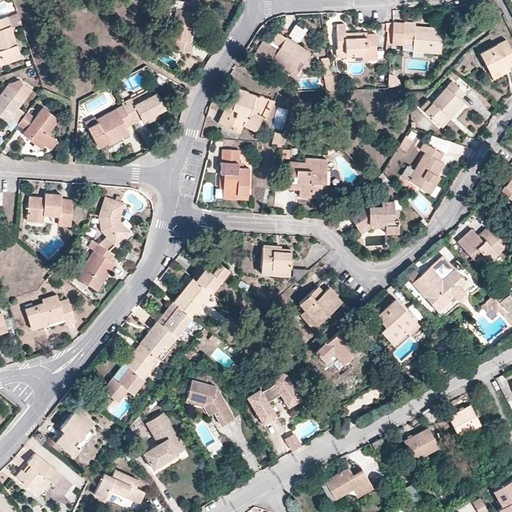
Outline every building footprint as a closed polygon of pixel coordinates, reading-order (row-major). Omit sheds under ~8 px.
[(191,26),(194,11),(197,12),(199,4),(196,3),(196,0),(189,0),(189,2),(180,0),(173,0),(172,4),(175,5),(171,21),(168,36),(174,38),(172,48),(189,52),(191,42),(182,39),(185,24),(191,26)] [(171,21),(175,5),(172,4),(170,4),(168,3),(164,19),(171,21)] [(467,9),(466,4),(452,7),(454,12),(467,9)] [(20,23),(16,11),(5,15),(9,26),(20,23)] [(9,26),(5,15),(0,16),(0,63),(20,56),(9,26)] [(310,28),(298,21),(290,34),(301,41),(310,28)] [(441,53),(442,28),(415,26),(415,23),(404,22),(404,23),(393,23),(391,44),(395,44),(413,45),(412,51),(441,53)] [(191,42),(194,26),(191,26),(185,24),(182,39),(191,42)] [(377,59),(376,34),(367,34),(367,37),(345,38),(345,33),(345,24),(336,25),(337,49),(336,49),(336,53),(353,53),(353,56),(362,55),(362,60),(377,59)] [(279,48),(286,38),(278,32),(270,43),(279,48)] [(302,66),(310,53),(286,38),(279,48),(270,43),(264,39),(253,56),(264,63),(267,57),(271,60),(270,62),(295,77),(302,66)] [(511,63),(511,49),(506,38),(480,52),(489,71),(506,62),(508,66),(511,63)] [(309,72),(318,58),(310,53),(302,66),(309,72)] [(264,63),(253,56),(251,61),(263,69),(266,64),(264,63)] [(493,78),(510,69),(508,66),(506,62),(489,71),(493,78)] [(334,91),(332,76),(329,63),(322,65),(327,91),(334,91)] [(401,85),(399,79),(395,75),(389,73),(388,87),(401,85)] [(341,90),(338,74),(332,76),(334,91),(341,90)] [(16,106),(29,88),(17,78),(8,82),(0,92),(0,116),(6,121),(9,117),(16,122),(23,112),(16,106)] [(452,115),(464,101),(460,97),(465,91),(452,79),(431,102),(428,99),(420,106),(438,123),(448,112),(452,115)] [(247,115),(254,94),(246,91),(246,90),(236,87),(234,96),(231,95),(227,106),(230,107),(228,113),(223,111),(217,122),(231,128),(232,126),(236,128),(239,129),(242,123),(255,130),(260,121),(247,115)] [(155,111),(163,107),(155,91),(132,104),(129,97),(120,102),(121,103),(130,122),(140,117),(141,119),(155,111)] [(256,112),(261,95),(254,94),(247,115),(260,121),(262,115),(256,112)] [(228,113),(230,107),(227,106),(231,95),(230,95),(223,111),(228,113)] [(126,130),(124,126),(130,122),(121,103),(94,118),(95,120),(86,125),(97,145),(106,140),(126,130)] [(46,132),(57,118),(41,106),(33,116),(25,110),(23,112),(16,122),(24,128),(21,132),(28,138),(31,134),(43,143),(49,148),(55,139),(46,132)] [(143,124),(158,116),(155,111),(141,119),(143,124)] [(441,126),(452,115),(448,112),(438,123),(441,126)] [(95,120),(94,118),(92,115),(83,120),(86,125),(95,120)] [(108,143),(128,132),(126,130),(106,140),(108,143)] [(412,139),(416,133),(411,130),(407,135),(412,139)] [(284,144),(286,136),(274,132),(271,143),(284,144)] [(43,143),(31,134),(28,138),(40,147),(43,143)] [(446,153),(450,141),(431,134),(428,142),(446,153)] [(405,150),(412,139),(405,135),(398,146),(405,150)] [(436,174),(443,162),(438,159),(442,152),(423,141),(419,148),(424,151),(414,168),(407,179),(429,192),(435,183),(439,176),(436,174)] [(248,194),(250,166),(243,166),(238,166),(238,161),(239,148),(223,147),(222,160),(220,160),(220,173),(224,173),(223,187),(222,196),(237,197),(237,193),(248,194)] [(326,170),(327,158),(305,157),(305,161),(289,160),(288,174),(302,175),(302,182),(296,181),(296,188),(299,188),(299,195),(310,196),(310,190),(321,190),(321,182),(325,182),(326,170)] [(407,179),(414,168),(406,164),(400,174),(407,179)] [(504,185),(511,174),(511,166),(501,182),(504,185)] [(375,187),(386,175),(382,171),(371,182),(374,186),(375,187)] [(302,182),(302,175),(288,174),(287,188),(296,188),(296,181),(302,182)] [(511,174),(504,185),(500,191),(507,197),(511,191),(511,190),(511,174)] [(364,196),(374,186),(371,182),(361,192),(364,196)] [(434,195),(440,186),(435,183),(429,192),(434,195)] [(69,225),(71,199),(59,197),(60,193),(43,192),(43,196),(43,199),(40,199),(40,196),(27,195),(25,212),(42,213),(57,214),(57,223),(69,225)] [(128,230),(118,219),(118,215),(122,202),(118,200),(114,199),(103,195),(97,214),(99,229),(105,235),(97,242),(107,249),(128,230)] [(394,208),(394,200),(381,200),(381,205),(376,205),(368,205),(350,216),(359,229),(369,222),(385,222),(385,227),(386,232),(399,232),(399,218),(394,218),(394,208)] [(41,220),(42,213),(25,212),(25,219),(41,220)] [(385,227),(385,222),(369,222),(359,229),(361,232),(370,227),(385,227)] [(501,246),(498,243),(503,238),(491,224),(485,229),(484,227),(476,235),(470,228),(456,241),(472,258),(480,251),(484,255),(487,259),(501,246)] [(91,235),(95,229),(88,226),(85,231),(91,235)] [(92,249),(96,242),(90,238),(86,245),(92,249)] [(96,280),(105,266),(109,268),(113,262),(108,259),(113,253),(107,249),(97,242),(96,242),(92,249),(74,276),(95,289),(100,282),(96,280)] [(288,269),(289,248),(261,246),(259,267),(288,269)] [(476,263),(484,255),(480,251),(472,258),(476,263)] [(452,267),(441,254),(429,265),(440,278),(452,267)] [(215,283),(226,268),(217,261),(216,262),(207,255),(200,264),(203,266),(193,278),(207,289),(208,290),(215,283)] [(193,278),(203,266),(200,264),(190,276),(193,278)] [(463,290),(459,285),(464,280),(452,267),(440,278),(429,265),(419,274),(411,281),(435,309),(448,298),(446,296),(450,292),(455,297),(455,298),(459,299),(463,297),(464,293),(463,290)] [(100,282),(109,268),(105,266),(96,280),(100,282)] [(287,275),(288,269),(259,267),(258,273),(287,275)] [(419,274),(413,267),(405,274),(411,281),(419,274)] [(218,285),(229,271),(226,268),(215,283),(218,285)] [(296,280),(309,269),(292,268),(291,276),(296,280)] [(46,281),(54,272),(51,270),(43,279),(46,281)] [(188,313),(207,289),(193,278),(190,276),(171,300),(176,304),(188,313)] [(511,284),(511,282),(509,279),(501,285),(505,290),(511,284)] [(249,285),(240,280),(237,285),(246,290),(249,285)] [(468,285),(464,280),(459,285),(463,290),(468,285)] [(322,291),(317,284),(313,288),(318,294),(322,291)] [(316,323),(340,301),(327,286),(322,291),(318,294),(313,288),(297,302),(303,308),(316,323)] [(191,316),(203,303),(210,292),(208,290),(207,289),(188,313),(191,316)] [(502,298),(497,291),(492,296),(497,302),(502,298)] [(167,296),(161,292),(159,295),(165,300),(167,296)] [(438,312),(455,297),(450,292),(446,296),(448,298),(435,309),(438,312)] [(73,320),(66,297),(57,300),(55,293),(40,298),(41,301),(23,307),(30,328),(47,322),(46,319),(61,314),(62,317),(63,320),(64,323),(73,320)] [(497,302),(492,296),(491,295),(479,305),(485,312),(490,308),(494,313),(498,310),(501,306),(497,302)] [(511,316),(511,304),(506,296),(502,298),(497,302),(501,306),(506,311),(511,317),(511,316)] [(415,321),(394,298),(375,315),(379,320),(383,325),(378,329),(390,342),(404,330),(415,321)] [(160,324),(176,304),(171,300),(155,320),(160,324)] [(178,338),(194,319),(191,316),(188,313),(176,304),(160,324),(174,335),(177,337),(178,338)] [(316,323),(303,308),(297,313),(310,328),(316,323)] [(63,320),(62,317),(61,314),(46,319),(47,322),(48,325),(63,320)] [(167,344),(174,335),(160,324),(155,320),(137,342),(153,354),(164,341),(167,344)] [(383,325),(379,320),(374,324),(378,329),(383,325)] [(407,334),(418,324),(415,321),(404,330),(407,334)] [(336,367),(359,347),(341,327),(314,351),(326,365),(331,361),(336,367)] [(267,337),(258,330),(252,337),(261,344),(267,337)] [(394,346),(407,334),(404,330),(390,342),(394,346)] [(215,344),(220,338),(213,333),(209,339),(215,344)] [(159,359),(177,337),(174,335),(167,344),(164,341),(153,354),(156,357),(159,359)] [(140,376),(156,357),(153,354),(137,342),(122,361),(127,366),(140,376)] [(201,357),(191,348),(185,355),(193,362),(194,361),(196,362),(201,357)] [(248,361),(240,355),(234,362),(242,369),(248,361)] [(116,380),(127,366),(122,361),(110,376),(116,380)] [(130,393),(142,378),(140,376),(127,366),(116,380),(110,376),(100,388),(115,400),(124,388),(130,393)] [(300,398),(283,370),(270,378),(273,382),(260,390),(259,388),(245,396),(262,423),(276,415),(266,399),(278,392),(287,406),(300,398)] [(207,384),(210,375),(193,371),(191,380),(207,384)] [(234,418),(215,386),(207,384),(191,380),(187,397),(207,402),(213,413),(214,412),(222,426),(234,418)] [(100,389),(94,397),(108,407),(114,399),(100,389)] [(213,413),(207,402),(187,397),(185,402),(203,407),(208,415),(213,413)] [(448,416),(458,433),(481,422),(472,404),(448,416)] [(73,445),(92,421),(75,407),(59,426),(62,429),(54,439),(73,455),(78,449),(73,445)] [(161,432),(156,424),(165,419),(161,412),(144,422),(156,443),(161,440),(157,434),(161,432)] [(172,445),(179,441),(165,419),(156,424),(161,432),(157,434),(161,440),(156,443),(142,452),(152,468),(177,452),(172,445)] [(481,422),(458,433),(461,440),(484,427),(481,422)] [(54,439),(62,429),(59,426),(50,436),(54,439)] [(415,459),(429,452),(440,446),(430,427),(404,440),(414,460),(415,459)] [(136,435),(129,428),(120,435),(128,443),(136,435)] [(302,445),(294,433),(284,439),(291,451),(302,445)] [(120,447),(123,441),(116,438),(114,444),(120,447)] [(385,444),(381,438),(372,441),(375,448),(385,444)] [(183,448),(179,441),(172,445),(177,452),(183,448)] [(60,474),(33,452),(26,461),(27,462),(30,464),(24,471),(21,469),(20,468),(14,475),(35,493),(38,490),(47,479),(52,482),(52,483),(60,474)] [(431,457),(429,452),(415,459),(418,465),(431,457)] [(24,471),(30,464),(27,462),(21,469),(24,471)] [(373,488),(362,469),(352,474),(348,467),(327,479),(337,498),(353,488),(358,497),(373,488)] [(135,487),(138,479),(113,468),(110,475),(102,472),(93,494),(104,498),(108,489),(112,490),(138,502),(143,490),(135,487)] [(42,494),(52,482),(47,479),(38,490),(42,494)] [(337,498),(327,479),(321,483),(332,501),(337,498)] [(511,480),(493,490),(502,507),(511,500),(511,480)] [(420,499),(412,484),(403,489),(411,504),(420,499)] [(107,500),(112,490),(108,489),(104,498),(107,500)] [(439,504),(435,498),(430,502),(434,507),(439,504)] [(486,511),(487,511),(480,498),(473,502),(478,511),(486,511)] [(511,511),(511,500),(502,507),(498,509),(500,511),(511,511)]
